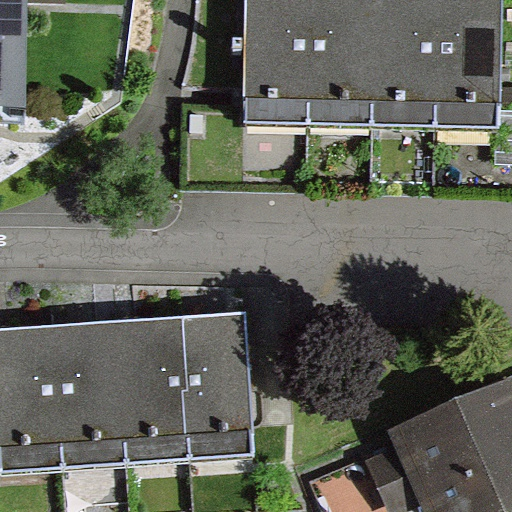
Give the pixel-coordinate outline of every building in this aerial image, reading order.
[(312,0),(251,0),(249,133),(311,134),(312,0)] [(374,0),(312,0),(311,134),(373,135),(374,0)] [(436,0),(415,0),(374,0),(373,135),(434,136),(436,0)] [(498,1),(436,0),(434,136),(496,137),(498,1)] [(23,9),(0,8),(0,106),(21,107),(23,9)] [(241,328),(179,332),(188,471),(250,467),(241,328)] [(179,332),(117,337),(126,476),(188,471),(179,332)] [(117,337),(55,341),(64,480),(126,476),(117,337)] [(55,341),(0,344),(0,451),(2,484),(64,480),(55,341)] [(511,511),(511,407),(410,450),(435,511),(511,511)]
